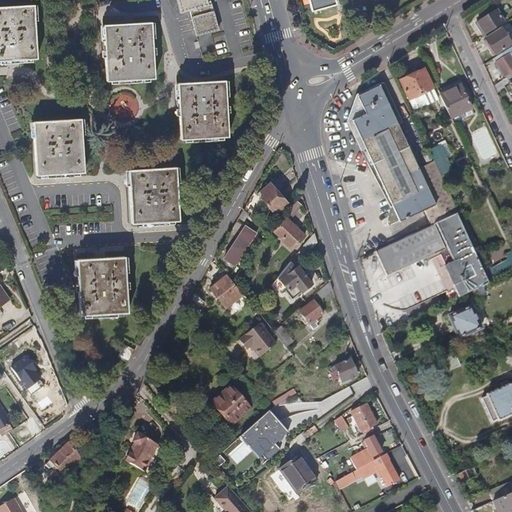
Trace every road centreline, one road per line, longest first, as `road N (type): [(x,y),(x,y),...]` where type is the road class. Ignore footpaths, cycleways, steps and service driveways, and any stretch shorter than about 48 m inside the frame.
road 1 (primary): [(453,511),(363,330),(296,102)]
road 2 (residential): [(296,102),(132,380),(81,417)]
road 3 (residential): [(0,209),(81,417)]
road 4 (secondary): [(296,102),(446,9)]
road 5 (residential): [(511,150),(446,9)]
road 6 (unknown): [(336,244),(366,229),(375,197),(358,172),(315,175)]
